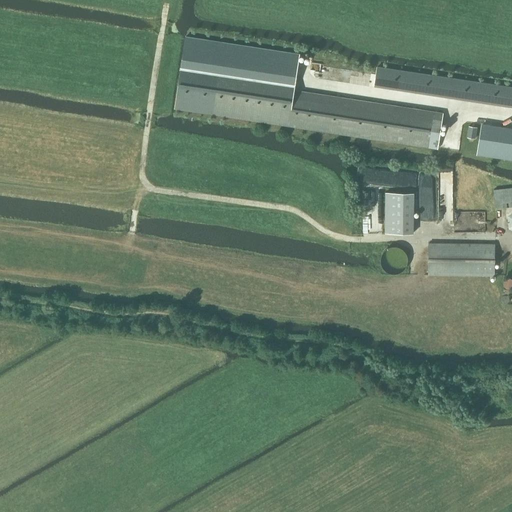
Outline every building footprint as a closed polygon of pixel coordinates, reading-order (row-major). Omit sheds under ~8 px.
[(186,35),(176,109),(288,126),(294,90),(300,54),(186,35)] [(511,87),(377,67),(375,87),(511,107),(511,87)] [(443,113),(296,89),(290,126),(438,149),(443,113)] [(511,130),(482,126),(478,155),(511,160),(511,130)] [(511,187),(494,190),(496,209),(511,206),(511,187)] [(386,193),(385,233),(413,233),(414,193),(386,193)] [(495,244),(428,243),(428,275),(494,276),(495,244)] [(405,260),(405,257),(404,255),(402,252),(400,251),(398,250),(395,249),(390,249),(387,251),(385,254),(384,257),(383,259),(383,261),(384,263),(386,267),(389,269),(391,270),(393,270),(397,270),(399,269),(401,268),(403,266),(404,265),(405,262),(405,260)]
